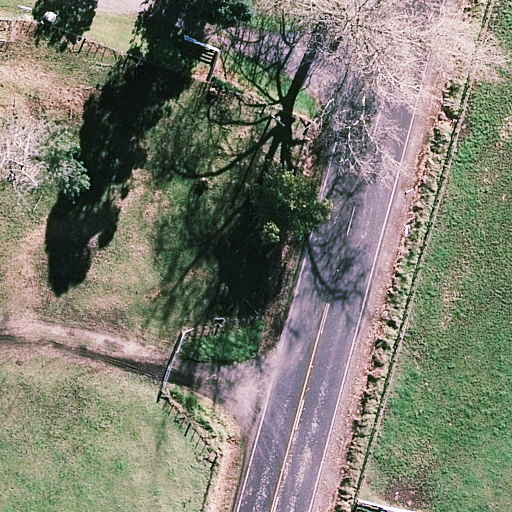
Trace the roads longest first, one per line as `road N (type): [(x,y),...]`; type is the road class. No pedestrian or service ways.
road 1 (unclassified): [(410,0),(276,511)]
road 2 (track): [(305,405),(0,329)]
